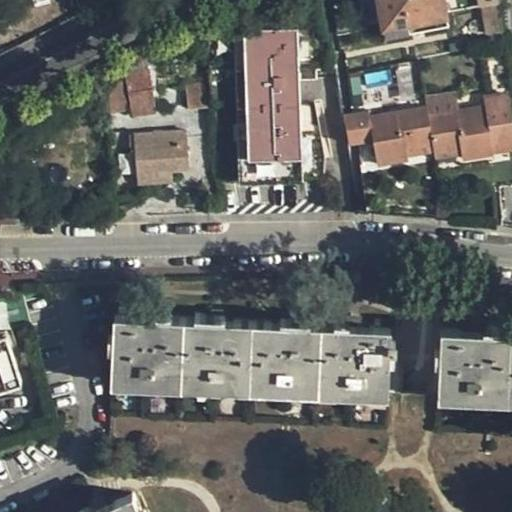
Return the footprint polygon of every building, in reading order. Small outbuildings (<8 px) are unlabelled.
[(383,0),(390,36),(451,23),(446,0),(383,0)] [(498,33),(494,0),(478,0),(483,34),(498,33)] [(236,33),(243,184),(327,180),(333,162),(317,105),(303,105),(302,84),(321,83),(320,69),(302,69),(300,30),(236,33)] [(108,85),(115,116),(131,113),(124,81),(108,85)] [(189,88),(192,112),(211,109),(209,86),(189,88)] [(156,93),(133,96),(136,120),(159,117),(156,93)] [(346,118),(351,149),(378,145),(382,168),(412,162),(412,159),(451,152),(453,162),(468,159),(468,162),(497,156),(503,191),(511,188),(511,98),(511,95),(373,119),(372,113),(346,118)] [(138,138),(141,185),(176,182),(175,172),(192,171),(189,135),(138,138)] [(392,328),(118,317),(115,378),(132,379),(132,383),(166,385),(166,381),(199,382),(199,387),(235,388),(236,384),(267,385),(267,390),(305,391),(306,386),(338,387),(338,392),(374,394),(374,390),(390,390),(392,328)] [(511,333),(443,331),(441,392),(456,393),(456,397),(494,399),(494,395),(511,395),(511,333)] [(9,335),(0,337),(0,390),(24,383),(9,335)] [(142,511),(135,494),(93,511),(142,511)]
